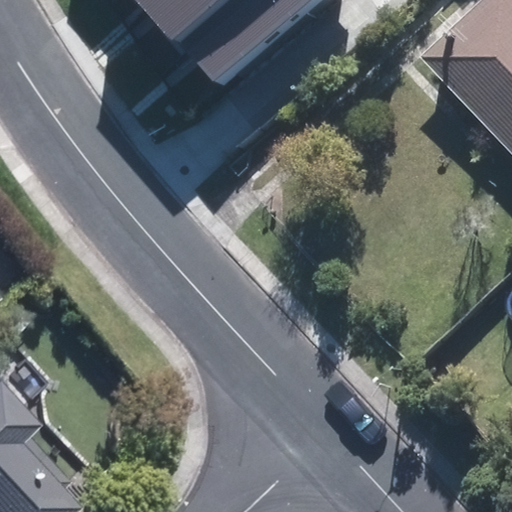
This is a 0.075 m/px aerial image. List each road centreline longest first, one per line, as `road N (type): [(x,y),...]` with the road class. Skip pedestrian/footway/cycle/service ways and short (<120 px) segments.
road 1 (residential): [(320,429),(69,143),(0,37)]
road 2 (residential): [(233,511),(320,429)]
